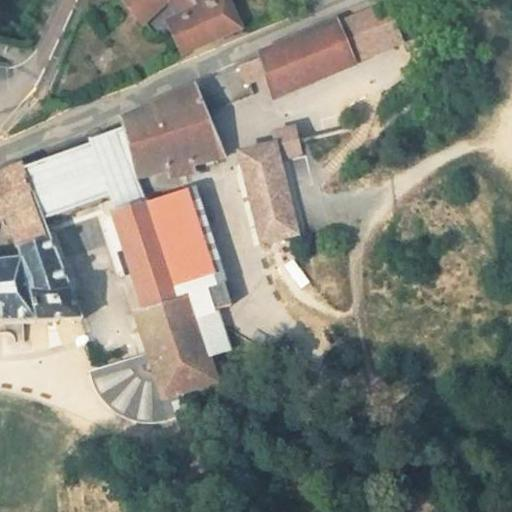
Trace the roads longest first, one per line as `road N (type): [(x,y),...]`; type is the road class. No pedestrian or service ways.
road 1 (unclassified): [(0,159),(368,0)]
road 2 (residential): [(0,109),(30,78),(65,0)]
